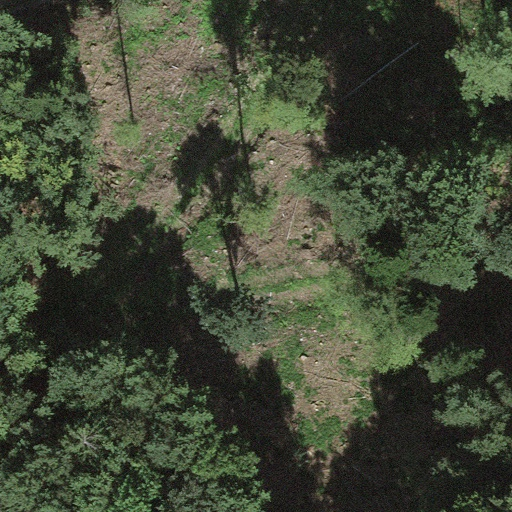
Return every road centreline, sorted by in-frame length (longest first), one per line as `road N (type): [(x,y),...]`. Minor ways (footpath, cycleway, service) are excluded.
road 1 (track): [(320,0),(66,360),(0,467)]
road 2 (track): [(0,385),(172,321),(381,269),(511,255)]
